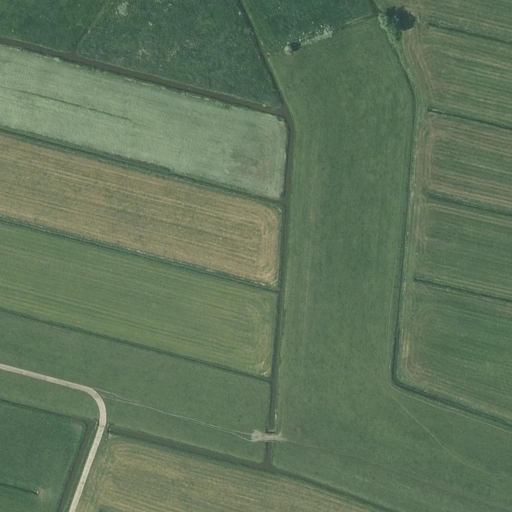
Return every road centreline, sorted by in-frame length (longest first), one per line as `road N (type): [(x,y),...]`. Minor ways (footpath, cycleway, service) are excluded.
road 1 (track): [(296,8),(295,45),(320,108),(307,288),(285,436),(506,511)]
road 2 (track): [(285,436),(259,437),(89,392)]
road 3 (track): [(89,392),(100,401),(102,425),(72,511)]
